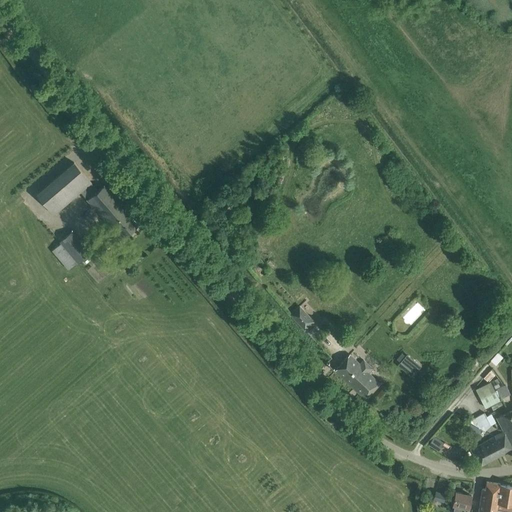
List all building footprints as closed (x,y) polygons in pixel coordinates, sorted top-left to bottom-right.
[(111,223),(124,238),(138,226),(104,185),(97,191),(91,183),(74,163),(37,194),(54,214),(81,191),(109,225),(111,223)] [(90,252),(71,231),(58,241),(60,243),(52,250),(68,269),(76,262),(77,263),(90,252)] [(304,329),(313,321),(299,306),(290,315),(304,329)] [(495,366),(504,356),(499,352),(490,362),(495,366)] [(359,364),(349,355),(334,371),(364,398),(378,383),(369,374),(371,372),(369,371),(372,368),(363,359),(359,364)] [(412,372),(418,366),(405,355),(400,362),(412,372)] [(490,382),(476,389),(485,407),(499,400),(490,382)] [(500,397),(508,393),(504,385),(496,389),(500,397)] [(511,410),(497,418),(504,433),(495,437),(504,454),(511,449),(511,410)] [(479,434),(481,429),(471,424),(468,429),(479,434)] [(435,436),(430,444),(439,450),(444,442),(435,436)] [(480,445),(471,450),(480,466),(504,454),(495,437),(480,445)] [(495,511),(496,510),(511,511),(511,485),(486,482),(485,489),(482,488),(478,511),(495,511)] [(445,494),(435,491),(433,498),(443,502),(445,494)] [(471,495),(455,492),(450,511),(463,511),(464,511),(469,511),(470,507),(468,507),(471,495)]
